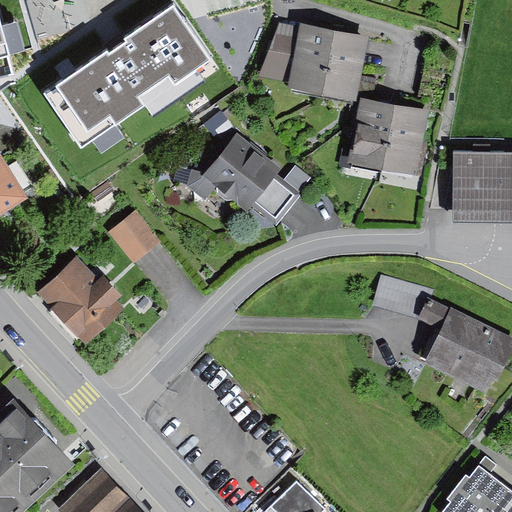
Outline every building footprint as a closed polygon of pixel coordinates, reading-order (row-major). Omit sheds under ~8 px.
[(0,0),(0,96),(2,104),(233,49),(221,0),(0,0)] [(291,85),(301,29),(280,25),(258,78),(291,85)] [(335,32),(302,26),(301,29),(291,85),(289,91),(322,97),(335,32)] [(368,39),(335,32),(322,97),(356,104),(376,86),(360,83),(368,39)] [(451,48),(430,44),(420,97),(441,101),(451,48)] [(356,104),(361,104),(349,166),(382,172),(395,107),(373,103),(376,86),(356,104)] [(98,96),(27,146),(72,203),(155,146),(121,96),(98,96)] [(428,114),(395,107),(382,172),(416,178),(428,114)] [(281,170),(237,136),(206,175),(191,172),(188,188),(205,201),(217,187),(247,210),(251,205),(277,225),(301,195),(300,194),(284,182),(276,176),(281,170)] [(209,142),(198,160),(209,167),(220,149),(209,142)] [(511,156),(455,156),(454,225),(511,224),(511,156)] [(0,158),(0,217),(27,202),(22,194),(7,170),(0,158)] [(17,163),(7,170),(22,194),(33,187),(17,163)] [(296,167),(284,182),(300,194),(312,179),(296,167)] [(161,243),(137,212),(109,233),(134,264),(161,243)] [(94,228),(70,250),(74,253),(97,232),(94,228)] [(87,346),(124,311),(116,304),(122,298),(103,277),(99,281),(78,259),(39,296),(87,346)] [(373,308),(417,321),(427,299),(430,300),(434,289),(381,277),(373,308)] [(511,338),(430,300),(427,299),(417,321),(441,333),(426,366),(483,393),(489,380),(497,383),(511,350),(511,338)] [(0,511),(29,511),(76,467),(13,402),(0,414),(0,511)] [(289,441),(262,467),(271,476),(298,450),(289,441)] [(495,467),(485,459),(470,479),(466,476),(447,502),(451,505),(445,511),(488,511),(505,489),(487,477),(495,467)] [(60,511),(118,511),(130,500),(103,472),(60,511)] [(511,511),(511,494),(505,489),(488,511),(511,511)] [(141,511),(130,500),(118,511),(141,511)]
